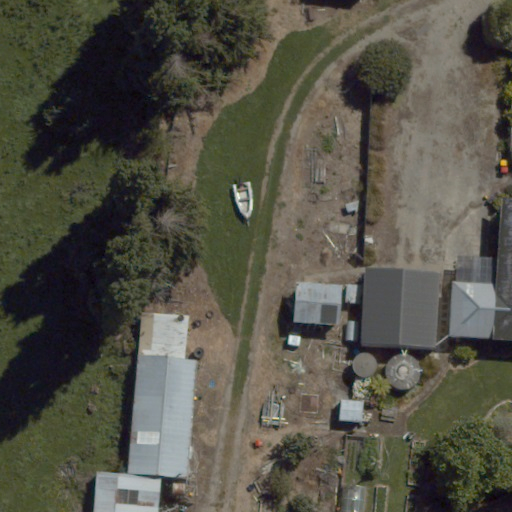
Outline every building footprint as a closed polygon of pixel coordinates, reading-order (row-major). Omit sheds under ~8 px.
[(511,209),(498,209),(495,290),(453,289),(453,353),(511,356),(511,209)] [(442,286),(359,279),(353,354),(436,360),(442,286)] [(338,289),(292,289),(292,340),(318,340),(318,318),(338,318),(338,289)] [(3,318),(4,350),(44,349),(43,316),(3,318)] [(136,482),(90,476),(87,511),(158,511),(161,485),(183,486),(191,359),(145,356),(136,482)] [(422,511),(423,479),(377,479),(376,511),(422,511)]
